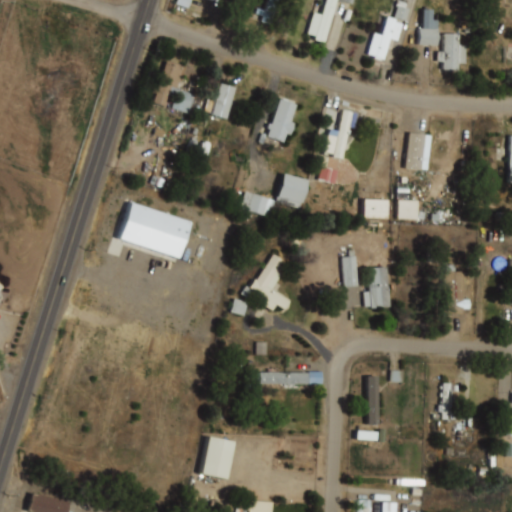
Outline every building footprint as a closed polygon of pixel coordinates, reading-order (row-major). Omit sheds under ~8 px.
[(267,0),(279,0),(271,25),(261,21),(263,16),(257,14),(259,7),(265,9),(267,0)] [(326,0),(336,0),(324,42),(315,39),(316,36),(309,33),(315,13),(322,15),(326,0)] [(423,9),(433,9),(433,19),(438,19),(438,44),(419,44),(419,28),(423,28),(423,9)] [(387,16),(397,20),(396,21),(403,24),(397,42),(391,41),(385,62),(365,56),(373,31),(382,34),(387,16)] [(445,34),(460,35),(460,44),(467,44),(466,64),(459,63),(459,70),(443,70),(443,62),(438,62),(438,51),(444,51),(445,34)] [(167,62),(185,68),(180,84),(177,83),(174,93),(169,91),(164,106),(152,102),(155,93),(154,93),(155,88),(158,89),(167,62)] [(222,85),(235,89),(232,99),(236,100),(234,107),(231,106),(227,118),(200,109),(205,92),(218,96),(222,85)] [(281,99),(296,105),(291,122),(295,123),(291,135),(287,134),(284,141),(268,136),(270,130),(267,129),(269,123),(272,124),(281,99)] [(341,108),(358,112),(355,128),(350,127),(349,130),(351,130),(350,134),(347,133),(342,158),(333,156),(334,151),(325,149),(330,128),(337,130),(341,108)] [(409,132),(433,135),(428,169),(422,168),(422,170),(404,168),(409,132)] [(490,135),(500,135),(498,181),(488,181),(490,135)] [(273,203),(297,209),(305,180),(280,174),(273,203)] [(272,202),(244,192),(238,208),(266,218),(272,202)] [(384,218),(384,199),(361,199),(361,218),(384,218)] [(118,239),(178,259),(190,223),(130,203),(118,239)] [(346,250),(354,250),(357,284),(344,286),(341,256),(347,256),(346,250)] [(273,253),(286,262),(269,290),(287,301),(283,307),(275,302),(271,309),(264,304),(267,299),(252,290),(247,298),(241,294),(247,285),(250,287),(255,278),(257,279),(273,253)] [(446,266),(453,266),(453,271),(464,272),(463,298),(470,299),(470,310),(463,310),(463,314),(442,314),(444,270),(446,271),(446,266)] [(369,269),(387,268),(390,307),(371,308),(371,306),(365,307),(364,291),(371,290),(369,269)] [(230,312),(242,314),(244,303),(233,300),(230,312)] [(260,372),(260,383),(286,384),(286,387),(295,387),(295,384),(309,384),(309,372),(260,372)] [(365,381),(377,381),(377,393),(382,393),(382,414),(378,414),(378,426),(365,426),(365,381)] [(443,383),(461,384),(461,394),(459,394),(458,419),(452,419),(452,421),(448,421),(448,419),(443,419),(443,411),(439,411),(439,406),(443,406),(443,383)] [(197,474),(223,479),(229,444),(204,439),(197,474)] [(31,493),(69,503),(66,511),(32,511),(27,509),(31,493)] [(248,511),(250,500),(272,503),(271,511),(248,511)] [(369,511),(369,500),(357,500),(356,511),(369,511)] [(380,511),(393,511),(394,502),(380,502),(380,511)]
